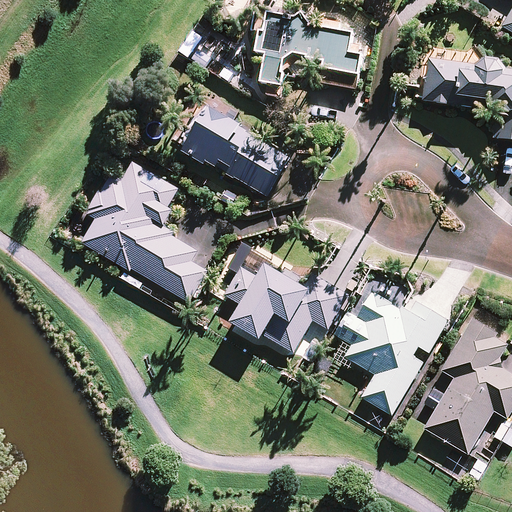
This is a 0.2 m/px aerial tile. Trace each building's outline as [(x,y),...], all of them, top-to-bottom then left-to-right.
[(511,11),(502,28),(511,33),(511,11)] [(254,54),(263,55),(259,85),(281,89),(285,62),(292,54),(305,55),(307,60),(323,62),(320,85),(357,89),(361,57),(349,55),(352,34),(310,28),(301,14),(289,17),(266,15),(264,33),(258,32),(254,54)] [(213,59),(199,48),(189,61),(203,71),(213,59)] [(451,97),(474,100),(473,107),(472,116),(494,120),(491,138),(511,141),(511,71),(502,70),(502,66),(499,62),(483,60),(478,63),(477,66),(429,59),(423,101),(449,106),(451,97)] [(216,169),(220,162),(232,169),(228,176),(267,197),(290,155),(206,108),(182,150),(216,169)] [(193,297),(198,300),(207,286),(202,283),(208,273),(191,263),(197,252),(172,237),(175,233),(163,226),(174,209),(170,207),(180,192),(134,164),(122,182),(111,175),(88,213),(98,219),(83,243),(130,272),(132,269),(189,304),(193,297)] [(304,289),(265,266),(257,278),(243,269),(226,297),(241,306),(231,323),(260,341),(263,336),(293,353),(312,321),(330,331),(350,298),(312,275),(304,289)] [(404,312),(373,294),(357,320),(365,325),(345,358),(374,375),(361,398),(392,416),(448,322),(411,300),(404,312)] [(425,430),(468,455),(494,411),(507,419),(511,411),(511,374),(496,365),(509,343),(472,321),(423,403),(436,411),(425,430)]
